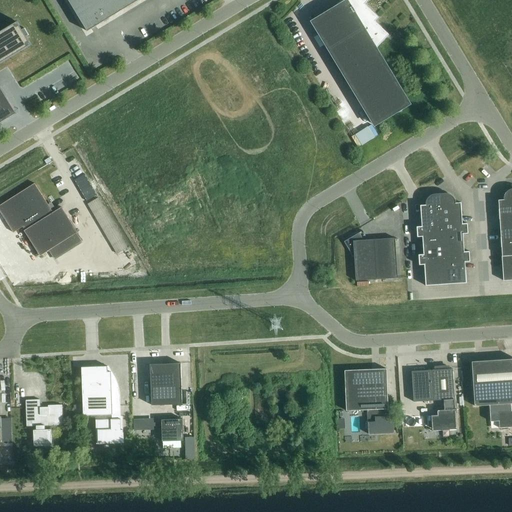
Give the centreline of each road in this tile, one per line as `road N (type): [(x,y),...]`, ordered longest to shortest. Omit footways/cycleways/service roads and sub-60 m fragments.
road 1 (track): [(511,469),(0,489)]
road 2 (residential): [(483,101),(306,212),(298,236),(300,297)]
road 3 (residential): [(247,0),(0,151)]
road 4 (residential): [(19,316),(300,297)]
road 5 (residential): [(300,297),(348,339),(366,342),(511,332)]
